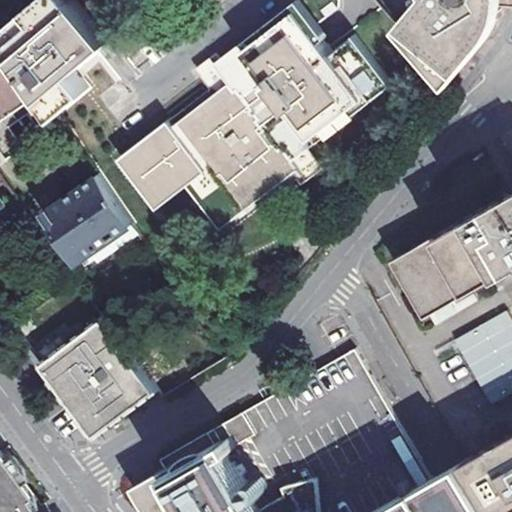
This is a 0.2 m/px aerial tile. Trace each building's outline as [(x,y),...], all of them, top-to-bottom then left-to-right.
[(36,0),(6,27),(0,32),(0,34),(55,113),(87,86),(73,69),(111,36),(109,34),(79,0),(36,0)] [(157,10),(168,25),(188,10),(180,0),(156,0),(109,34),(111,36),(115,41),(157,10)] [(180,0),(188,10),(201,0),(180,0)] [(429,0),(413,38),(447,77),(479,42),(488,31),(496,19),(500,10),(501,3),(501,0),(429,0)] [(176,123),(239,212),(298,167),(287,154),(298,145),(363,95),(368,102),(392,84),(353,34),(330,51),(296,9),(219,69),(229,82),(176,123)] [(115,41),(127,55),(168,25),(157,10),(115,41)] [(0,149),(6,158),(60,119),(55,113),(0,34),(0,149)] [(186,184),(220,227),(239,212),(176,123),(173,125),(168,119),(118,157),(157,207),(186,184)] [(313,165),(298,145),(287,154),(298,167),(302,173),(313,165)] [(98,174),(43,213),(79,263),(87,257),(91,263),(95,260),(99,265),(139,235),(132,225),(134,224),(98,174)] [(511,188),(394,255),(427,313),(511,264),(511,429),(465,456),(497,511),(510,511),(511,511),(511,188)] [(511,315),(507,306),(455,336),(491,401),(511,389),(511,315)] [(104,317),(42,363),(73,406),(96,437),(159,391),(104,317)] [(430,478),(357,350),(297,384),(288,389),(164,460),(170,470),(154,479),(138,488),(148,505),(152,511),(497,511),(465,456),(452,465),(430,478)] [(293,377),(284,382),(288,389),(297,384),(293,377)] [(0,444),(0,511),(14,511),(37,496),(0,444)]
